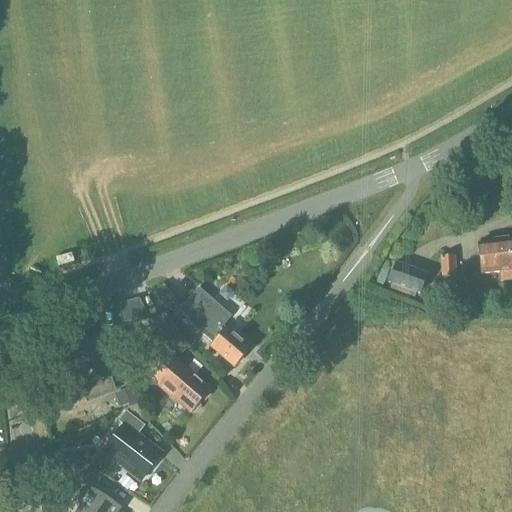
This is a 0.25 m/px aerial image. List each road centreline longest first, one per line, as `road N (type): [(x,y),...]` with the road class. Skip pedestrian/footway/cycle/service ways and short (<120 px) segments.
road 1 (residential): [(4,319),(410,169),(511,114)]
road 2 (residential): [(160,511),(366,252)]
road 3 (residential): [(34,511),(4,319)]
